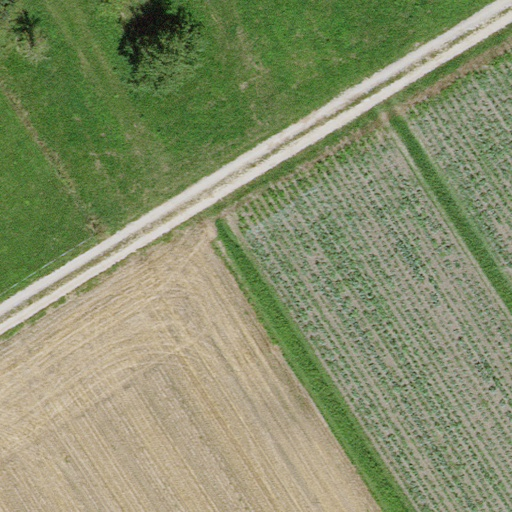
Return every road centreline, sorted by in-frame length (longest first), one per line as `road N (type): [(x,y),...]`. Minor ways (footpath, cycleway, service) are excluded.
road 1 (track): [(0,320),(511,7)]
road 2 (track): [(169,216),(28,0)]
